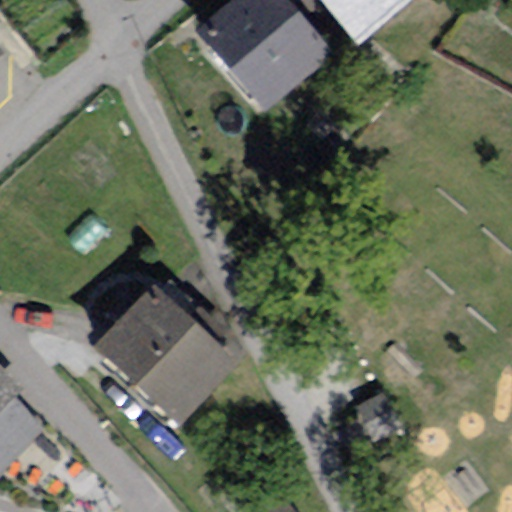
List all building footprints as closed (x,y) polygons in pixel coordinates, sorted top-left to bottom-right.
[(335,57),(285,0),(239,0),(205,30),(274,110),(335,57)] [(439,0),(352,0),(395,43),(439,0)] [(0,74),(18,60),(0,38),(0,74)] [(245,373),(158,290),(99,353),(186,435),(245,373)] [(0,378),(0,421),(22,400),(0,378)]
